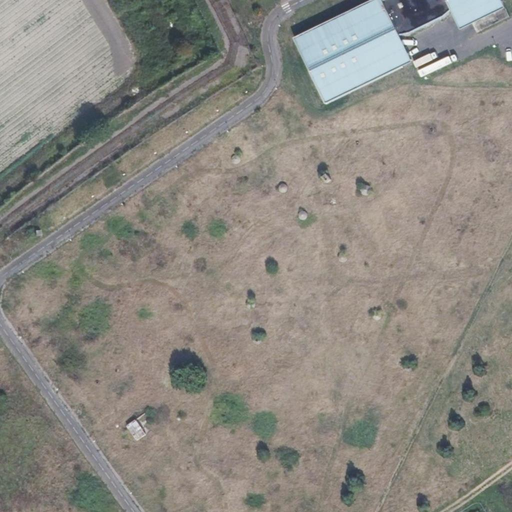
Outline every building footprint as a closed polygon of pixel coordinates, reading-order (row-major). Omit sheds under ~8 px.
[(383,0),(373,0),(294,38),(326,104),(413,61),(399,33),(413,32),(444,17),(453,9),(463,28),(473,24),(477,33),(510,16),(502,0),(384,0),(383,0)] [(238,155),(236,155),(235,155),(233,156),(232,158),(232,159),(232,161),(233,162),(234,164),(235,164),(237,164),(239,164),(240,162),(241,161),(241,159),(240,158),(239,156),(238,155)] [(285,184),(284,184),(283,184),(282,184),(281,185),(280,186),(279,187),(279,188),(279,189),(280,190),(280,191),(281,192),(282,193),(283,193),(284,193),(285,193),(286,192),(287,191),(288,190),(288,189),(288,188),(288,187),(288,186),(287,185),(286,184),(285,184)] [(368,185),(366,185),(365,185),(364,185),(363,186),(362,187),(361,188),(361,190),(361,191),(361,192),(362,194),(363,194),(364,195),(366,195),(367,195),(368,195),(369,195),(370,194),(371,193),(372,191),(372,190),(371,189),(371,187),(370,186),(369,186),(368,185)] [(305,211),(303,211),(302,211),(301,212),(300,212),(300,213),(299,214),(299,215),(299,216),(299,218),(300,218),(301,219),(302,220),(303,220),(304,220),(305,220),(306,219),(307,219),(307,218),(308,217),(308,215),(308,214),(307,213),(307,212),(306,212),(305,211)] [(15,260),(22,256),(18,251),(12,255),(15,260)] [(344,254),(343,254),(342,254),(340,254),(339,255),(339,256),(338,257),(338,258),(338,259),(338,260),(339,261),(340,262),(341,263),(342,263),(343,263),(344,263),(345,262),(346,261),(347,260),(347,259),(347,258),(347,257),(347,256),(346,255),(345,254),(344,254)] [(252,300),(251,300),(250,300),(249,301),(248,301),(247,302),(247,303),(247,304),(247,306),(247,307),(248,308),(249,308),(250,309),(251,309),(252,309),(253,309),(254,308),(255,308),(255,307),(256,306),(256,305),(256,303),(255,302),(254,302),(253,301),(252,300)] [(379,311),(377,311),(376,311),(375,312),(374,312),(374,313),(373,314),(373,315),(373,316),(373,317),(374,318),(375,319),(376,320),(377,320),(378,320),(379,320),(380,319),(381,318),(382,316),(382,315),(382,314),(381,313),(380,312),(379,311)] [(259,336),(258,335),(256,335),(255,336),(255,337),(254,337),(253,338),(253,339),(253,341),(254,342),(255,343),(256,344),(257,344),(258,344),(259,344),(260,343),(261,343),(261,342),(262,341),(262,339),(262,338),(261,337),(260,337),(260,336),(259,336)] [(410,363),(409,362),(408,363),(407,363),(406,364),(405,365),(405,366),(404,367),(404,368),(405,369),(405,370),(406,371),(407,371),(408,372),(409,372),(411,371),(412,371),(412,370),(413,369),(413,368),(413,367),(413,366),(413,365),(412,364),(411,363),(410,363)] [(191,376),(189,375),(188,376),(187,376),(186,377),(186,378),(185,379),(185,380),(185,381),(185,382),(186,383),(187,384),(188,384),(189,385),(190,385),(191,384),(192,384),(193,383),(194,382),(194,381),(194,380),(194,379),(193,378),(193,377),(192,376),(191,376)] [(398,422),(403,413),(396,409),(391,418),(398,422)] [(484,409),(483,409),(482,409),(481,410),(480,410),(480,411),(479,412),(479,413),(479,415),(479,416),(480,417),(481,417),(482,418),(483,418),(484,418),(485,418),(486,417),(487,417),(487,416),(488,415),(488,413),(488,412),(487,411),(486,410),(484,409)] [(136,420),(127,426),(133,435),(142,428),(136,420)] [(418,497),(413,495),(408,506),(414,508),(418,497)]
